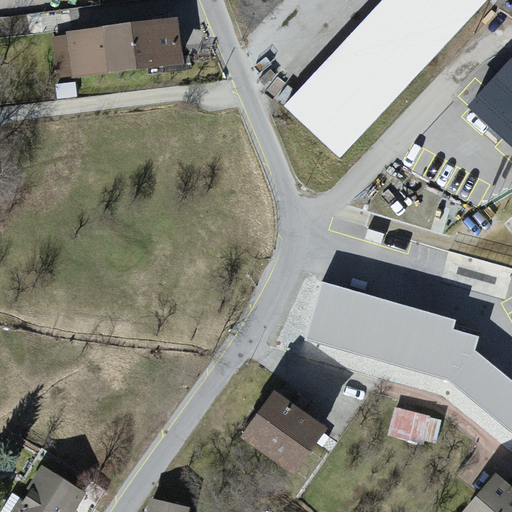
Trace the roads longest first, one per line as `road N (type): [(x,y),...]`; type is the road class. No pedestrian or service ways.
road 1 (residential): [(133,511),(297,241),(209,0)]
road 2 (unknown): [(228,360),(459,427),(511,474)]
road 3 (unknown): [(297,241),(337,221),(483,75),(511,60)]
